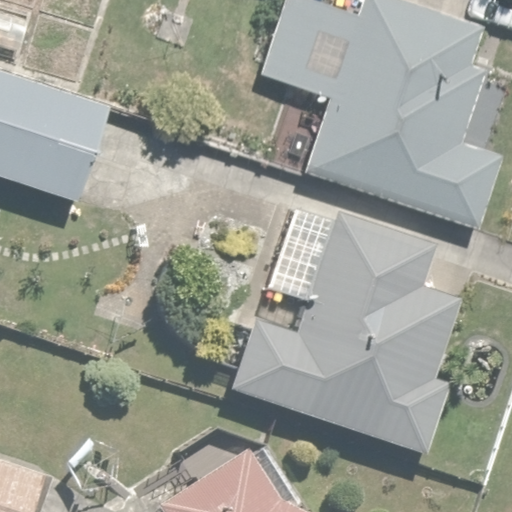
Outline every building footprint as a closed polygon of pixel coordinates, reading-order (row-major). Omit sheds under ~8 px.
[(361,0),(357,13),(317,0),(286,0),(261,77),(329,100),(306,167),(478,226),(502,154),(461,140),(498,33),(400,0),(361,0)] [(113,118),(0,82),(0,181),(84,208),(113,118)] [(467,268),(329,221),(288,340),(251,328),(228,392),(421,458),(445,388),(428,382),(467,268)] [(296,511),(309,505),(266,449),(159,511),(296,511)] [(30,511),(38,488),(0,475),(0,511),(30,511)]
